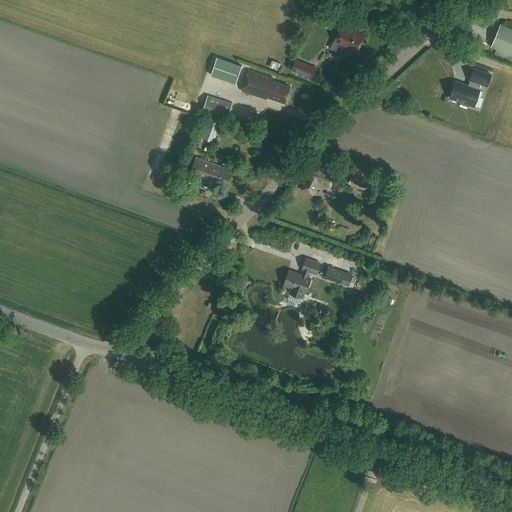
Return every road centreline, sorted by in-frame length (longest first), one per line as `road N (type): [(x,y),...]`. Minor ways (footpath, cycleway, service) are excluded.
road 1 (tertiary): [(163,304),(335,120),(465,0)]
road 2 (tertiary): [(511,495),(182,378)]
road 3 (unclassified): [(17,511),(85,342)]
